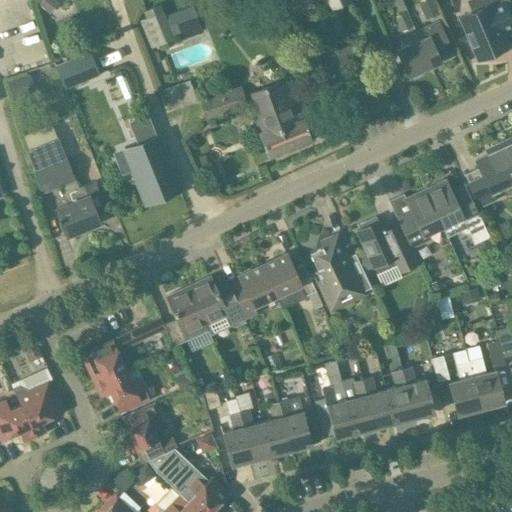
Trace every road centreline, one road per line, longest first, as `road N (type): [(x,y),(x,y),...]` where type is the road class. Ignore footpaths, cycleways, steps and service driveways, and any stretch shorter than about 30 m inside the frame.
road 1 (unclassified): [(33,309),(511,89)]
road 2 (residential): [(88,430),(33,309)]
